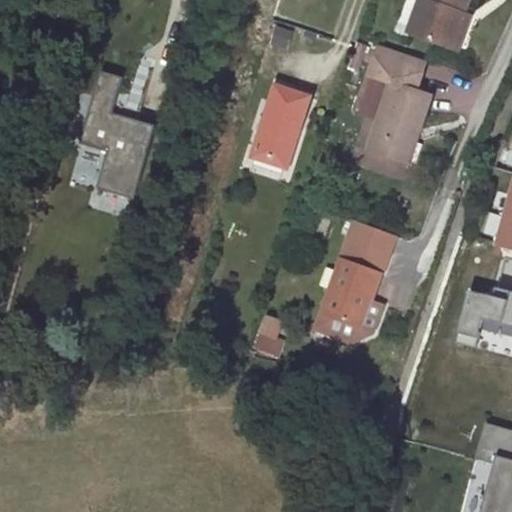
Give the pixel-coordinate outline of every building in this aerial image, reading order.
[(469,0),(421,0),(409,33),(452,48),(464,13),(469,0)] [(458,51),(471,16),(464,13),(452,48),(458,51)] [(426,61),(380,45),(376,57),(422,73),(426,61)] [(430,98),(415,93),(422,73),(376,57),(369,77),(391,84),(369,151),(402,163),(414,129),(419,131),(430,98)] [(310,97),(276,86),(255,151),(289,163),(310,97)] [(408,165),(419,131),(414,129),(402,163),(408,165)] [(289,163),(255,151),(253,157),(287,168),(289,163)] [(511,205),(511,202),(504,201),(500,216),(509,218),(511,205)] [(511,205),(509,218),(504,237),(502,243),(511,246),(511,205)] [(504,237),(478,229),(476,236),(502,243),(504,237)] [(388,256),(349,241),(322,314),(357,327),(367,302),(371,304),(388,256)] [(511,246),(502,243),(496,263),(511,267),(511,246)] [(496,263),(482,260),(476,283),(490,286),(496,263)] [(511,267),(496,263),(490,286),(511,291),(511,267)] [(278,324),(265,319),(254,350),(277,358),(282,342),(272,339),(278,324)] [(498,468),(503,446),(488,443),(477,487),(504,493),(508,470),(498,468)]
